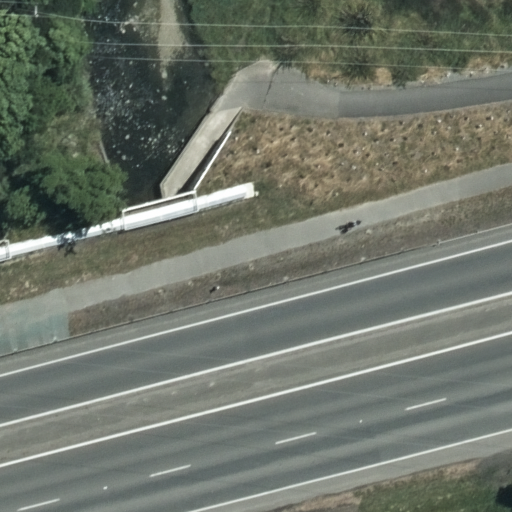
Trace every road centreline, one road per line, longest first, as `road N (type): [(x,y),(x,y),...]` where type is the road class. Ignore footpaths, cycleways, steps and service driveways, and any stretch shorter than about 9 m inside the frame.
road 1 (trunk): [(511,379),(14,511)]
road 2 (trunk): [(256,337),(511,263)]
road 3 (trunk): [(0,404),(256,337)]
road 4 (trunk): [(256,337),(511,289)]
